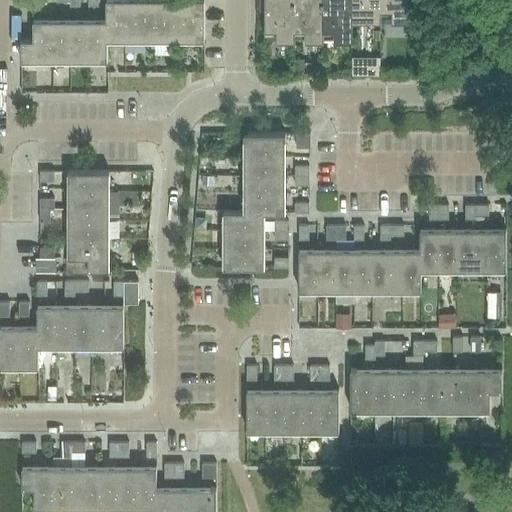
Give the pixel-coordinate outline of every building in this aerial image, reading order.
[(107,40),(125,40),(125,19),(137,19),(136,0),(105,0),(106,19),(106,40),(107,40)] [(125,40),(155,40),(154,0),(136,0),(137,19),(125,19),(125,40)] [(185,19),(184,0),(154,0),(155,40),(173,40),(173,19),(185,19)] [(173,40),(204,40),(203,0),(184,0),(185,19),(173,19),(173,40)] [(294,0),(264,0),(265,29),(277,29),(276,37),(276,40),(294,40),(294,0)] [(323,0),(294,0),(294,40),(295,40),(295,38),(295,30),(305,30),(305,38),(305,40),(323,40),(323,38),(323,29),(323,0)] [(351,0),(323,0),(323,29),(334,29),(334,38),(334,40),(352,40),(352,20),(352,19),(352,9),(351,0)] [(351,0),(352,9),(352,19),(352,20),(380,20),(380,0),(351,0)] [(380,0),(380,20),(410,20),(409,0),(380,0)] [(21,60),(52,60),(52,19),(33,19),(33,39),(21,39),(21,60)] [(52,60),(70,60),(70,19),(52,19),(52,60)] [(70,60),(88,60),(88,19),(70,19),(70,60)] [(107,60),(107,40),(106,40),(106,19),(88,19),(88,60),(107,60)] [(106,76),(105,93),(126,94),(127,76),(106,76)] [(285,157),(285,138),(285,133),(243,133),(243,156),(285,157)] [(296,147),(310,147),(310,133),(296,133),(296,147)] [(285,175),(285,157),(243,156),(243,175),(285,175)] [(295,175),(309,175),(308,165),(295,165),(295,175)] [(53,180),(53,171),(39,171),(39,180),(53,180)] [(108,190),(108,171),(67,171),(67,190),(108,190)] [(285,193),(285,175),(243,175),(243,192),(285,193)] [(309,184),(309,175),(295,175),(295,184),(309,184)] [(109,220),(108,190),(67,190),(67,208),(88,208),(88,220),(109,220)] [(285,212),(285,193),(243,192),(243,211),(264,211),(265,212),(285,212)] [(53,198),(40,198),(40,208),(50,208),(53,208),(53,198)] [(295,203),(295,212),(309,212),(309,203),(295,203)] [(429,218),(439,218),(438,204),(429,204),(429,218)] [(438,204),(439,218),(448,218),(448,204),(438,204)] [(475,218),(475,204),(465,204),(465,218),(475,218)] [(483,204),(475,204),(475,218),(483,218),(483,204)] [(40,208),(40,222),(50,222),(50,208),(40,208)] [(109,238),(109,220),(88,220),(88,208),(67,208),(67,238),(109,238)] [(265,230),(265,212),(264,211),(243,211),(223,211),(223,230),(265,230)] [(274,230),(288,230),(288,220),(274,220),(274,230)] [(299,225),(299,239),(308,239),(308,225),(299,225)] [(326,239),(335,239),(335,225),(326,225),(326,239)] [(335,225),(335,239),(345,239),(345,225),(335,225)] [(363,225),(354,225),(354,239),(363,239),(363,225)] [(390,239),(390,225),(380,225),(380,239),(390,239)] [(403,235),(404,225),(390,225),(390,239),(390,235),(403,235)] [(421,270),(439,270),(439,228),(420,228),(420,249),(421,270)] [(439,270),(457,270),(457,228),(439,228),(439,270)] [(457,270),(487,270),(487,249),(475,249),(475,228),(457,228),(457,270)] [(487,270),(506,270),(506,228),(475,228),(475,249),(487,249),(487,270)] [(223,248),(265,248),(265,230),(223,230),(223,248)] [(274,239),(288,239),(288,230),(274,230),(274,239)] [(109,269),(109,238),(67,238),(67,256),(65,256),(65,272),(88,272),(88,269),(109,269)] [(39,259),(36,259),(37,272),(54,272),(54,259),(53,259),(53,247),(40,247),(39,259)] [(265,267),(265,248),(223,248),(223,267),(265,267)] [(299,290),(318,290),(317,249),(299,249),(299,290)] [(318,290),(336,290),(335,249),(317,249),(318,290)] [(336,290),(354,290),(354,249),(335,249),(336,290)] [(354,290),(372,290),(372,249),(354,249),(354,290)] [(372,290),(402,290),(401,269),(390,269),(390,249),(372,249),(372,290)] [(421,290),(421,270),(420,249),(390,249),(390,269),(401,269),(402,290),(421,290)] [(288,267),(288,257),(274,257),(274,267),(288,267)] [(37,294),(47,294),(47,281),(37,281),(37,294)] [(73,291),(73,281),(64,281),(64,295),(73,295),(73,291)] [(88,281),(73,281),(73,291),(88,291),(88,281)] [(123,295),(123,281),(113,281),(113,295),(123,295)] [(137,303),(137,281),(123,281),(123,295),(123,303),(137,303)] [(0,301),(0,315),(9,315),(9,301),(0,301)] [(28,315),(29,301),(19,301),(18,315),(28,315)] [(56,346),(55,305),(37,305),(36,326),(37,325),(37,346),(38,346),(56,346)] [(74,346),(73,305),(55,305),(56,346),(74,346)] [(104,325),(104,305),(73,305),(74,346),(91,346),(91,325),(104,325)] [(91,346),(122,346),(122,305),(104,305),(104,325),(91,325),(91,346)] [(19,326),(0,326),(0,325),(0,366),(19,367),(19,326)] [(38,367),(38,346),(37,346),(37,325),(36,326),(19,326),(19,367),(38,367)] [(480,336),(470,336),(470,350),(480,350),(480,336)] [(453,337),(453,341),(453,350),(462,350),(462,337),(453,337)] [(374,341),(374,344),(374,358),(375,358),(375,355),(384,355),(384,341),(374,341)] [(413,355),(422,354),(422,350),(422,341),(413,341),(413,355)] [(436,341),(422,341),(422,350),(436,350),(436,341)] [(365,358),(374,358),(374,344),(365,344),(365,358)] [(256,379),(256,366),(256,365),(246,365),(246,379),(256,379)] [(274,379),(284,379),(283,365),(274,365),(274,379)] [(293,379),(293,366),(293,365),(283,365),(284,379),(293,379)] [(320,379),(320,365),(309,365),(309,379),(320,379)] [(329,379),(329,366),(329,365),(320,365),(320,379),(329,379)] [(350,410),(375,410),(374,368),(350,368),(350,410)] [(375,410),(393,410),(393,389),(405,389),(404,368),(374,368),(375,410)] [(393,410),(423,409),(422,368),(404,368),(405,389),(393,389),(393,410)] [(423,409),(441,409),(441,389),(453,389),(453,368),(422,368),(423,409)] [(441,409),(471,409),(470,368),(453,368),(453,389),(441,389),(441,409)] [(471,409),(490,409),(490,390),(502,390),(502,368),(470,368),(471,409)] [(246,430),(266,430),(265,389),(246,389),(246,430)] [(266,430),(284,430),(284,389),(265,389),(266,430)] [(284,430),(302,430),(302,389),(284,389),(284,430)] [(302,430),(320,430),(320,389),(302,389),(302,430)] [(320,430),(339,430),(339,389),(320,389),(320,430)] [(22,442),(22,452),(36,452),(36,442),(22,442)] [(71,443),(71,452),(84,452),(84,442),(71,443)] [(119,442),(109,442),(109,456),(119,456),(119,442)] [(128,442),(119,442),(119,456),(128,456),(128,442)] [(156,442),(146,442),(146,456),(156,456),(156,442)] [(61,443),(61,456),(71,456),(71,452),(71,443),(61,443)] [(164,477),(173,477),(173,463),(164,463),(164,477)] [(173,463),(173,477),(183,477),(183,463),(173,463)] [(202,463),(202,477),(216,477),(216,463),(202,463)] [(53,507),(53,466),(22,466),(22,487),(34,487),(34,507),(53,507)] [(70,487),(71,466),(53,466),(53,507),(83,507),(83,487),(70,487)] [(101,507),(101,466),(71,466),(70,487),(83,487),(83,507),(101,507)] [(119,507),(119,466),(101,466),(101,507),(119,507)] [(137,507),(137,466),(119,466),(119,507),(137,507)] [(155,487),(156,487),(156,466),(137,466),(137,507),(155,507),(155,487)] [(173,511),(174,487),(156,487),(155,487),(155,507),(154,511),(173,511)] [(191,511),(191,487),(174,487),(173,511),(191,511)] [(216,511),(216,487),(191,487),(191,511),(216,511)]
